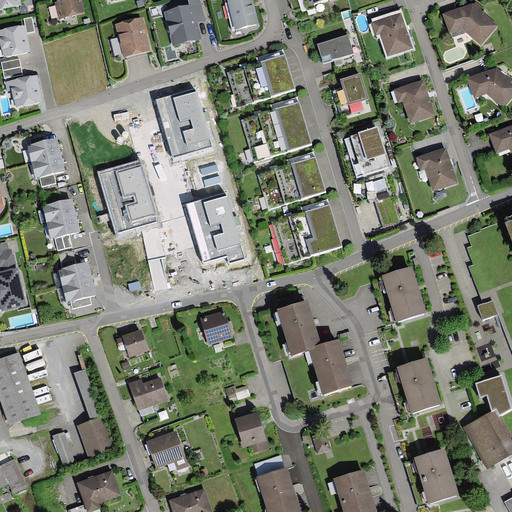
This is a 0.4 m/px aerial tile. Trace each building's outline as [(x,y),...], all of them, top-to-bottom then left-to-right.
[(19,0),(0,0),(0,11),(21,7),(19,0)] [(56,0),(57,3),(55,3),(59,21),(85,15),(81,0),(56,0)] [(190,7),(164,13),(173,48),(203,41),(199,24),(206,22),(200,0),(190,0),(188,1),(190,7)] [(224,0),(226,4),(228,4),(235,33),(260,27),(252,0),(224,0)] [(473,5),(442,15),(450,36),(451,35),(453,39),(466,34),(481,47),(498,27),(482,13),(484,11),(476,3),(474,6),(473,5)] [(381,36),(388,58),(414,49),(402,14),(371,24),(375,38),(381,36)] [(24,19),(25,27),(27,34),(35,33),(33,18),(24,19)] [(142,19),(115,26),(124,59),(151,52),(147,35),(149,35),(146,25),(144,26),(142,19)] [(25,27),(0,31),(0,59),(31,54),(27,34),(25,27)] [(349,36),(318,46),(324,65),(355,55),(349,36)] [(285,57),(228,74),(238,108),(295,91),(285,57)] [(20,60),(1,64),(5,80),(23,76),(20,60)] [(511,81),(497,69),(467,80),(475,100),(487,96),(504,110),(511,100),(511,81)] [(361,75),(340,82),(342,89),(333,92),(342,119),(364,112),(361,104),(369,101),(361,75)] [(37,77),(6,84),(7,93),(12,92),(15,109),(43,104),(37,77)] [(424,81),(394,91),(398,105),(403,103),(410,125),(436,117),(424,81)] [(299,104),(242,121),(254,163),(312,146),(299,104)] [(511,127),(489,136),(496,155),(509,151),(511,152),(511,127)] [(378,130),(344,140),(356,180),(390,170),(378,130)] [(32,146),(28,148),(36,181),(40,180),(42,188),(57,184),(55,176),(66,174),(58,140),(46,143),(45,137),(30,140),(32,146)] [(447,149),(416,159),(421,173),(425,171),(433,193),(459,185),(447,149)] [(316,158),(259,175),(269,210),(327,194),(316,158)] [(385,180),(373,183),(375,193),(388,189),(385,180)] [(47,207),(43,208),(51,242),(55,241),(58,252),(73,248),(70,237),(81,234),(72,200),(61,203),(59,192),(44,196),(47,207)] [(401,223),(393,197),(375,202),(383,228),(401,223)] [(330,206),(272,223),(284,265),(343,248),(330,206)] [(511,219),(503,223),(511,245),(511,219)] [(0,303),(2,313),(27,308),(18,270),(17,270),(12,249),(10,249),(8,242),(0,243),(0,303)] [(74,252),(60,255),(63,271),(59,272),(67,304),(71,303),(72,309),(92,305),(91,299),(97,298),(89,263),(77,266),(74,252)] [(412,268),(381,277),(396,324),(427,314),(412,268)] [(498,316),(493,302),(477,308),(483,321),(498,316)] [(308,304),(277,313),(292,360),(310,354),(315,353),(314,351),(322,349),(308,304)] [(225,312),(200,319),(209,347),(233,339),(225,312)] [(142,331),(116,340),(119,348),(125,346),(130,360),(149,353),(142,331)] [(315,353),(310,354),(323,398),(353,389),(339,343),(322,349),(314,351),(315,353)] [(20,354),(0,361),(0,399),(10,428),(42,417),(20,354)] [(426,359),(396,369),(410,415),(441,406),(426,359)] [(131,369),(129,362),(122,364),(124,371),(131,369)] [(85,371),(74,375),(91,423),(102,419),(85,371)] [(493,411),(464,427),(486,469),(510,456),(511,454),(511,435),(501,415),(511,409),(501,375),(476,383),(480,398),(487,396),(493,411)] [(142,380),(128,385),(138,412),(139,411),(141,417),(154,413),(152,407),(169,401),(161,378),(144,384),(142,380)] [(259,414),(235,421),(244,450),(252,447),(254,455),(270,450),(259,414)] [(91,423),(78,427),(89,460),(115,450),(103,418),(102,419),(91,423)] [(65,433),(53,437),(64,468),(76,464),(65,433)] [(176,433),(146,443),(156,471),(175,464),(178,472),(189,468),(176,433)] [(313,441),(318,455),(332,451),(327,436),(313,441)] [(73,448),(76,463),(84,461),(81,446),(73,448)] [(445,452),(414,462),(429,509),(460,499),(445,452)] [(254,465),(259,479),(285,471),(281,456),(254,465)] [(1,468),(0,468),(0,488),(9,485),(13,495),(28,488),(15,460),(0,467),(1,468)] [(259,479),(257,480),(266,511),(300,511),(287,470),(285,471),(259,479)] [(113,472),(77,485),(85,506),(70,511),(69,511),(95,511),(102,510),(100,505),(122,497),(113,472)] [(376,511),(364,472),(333,481),(342,511),(376,511)] [(212,511),(205,490),(169,502),(172,511),(212,511)]
